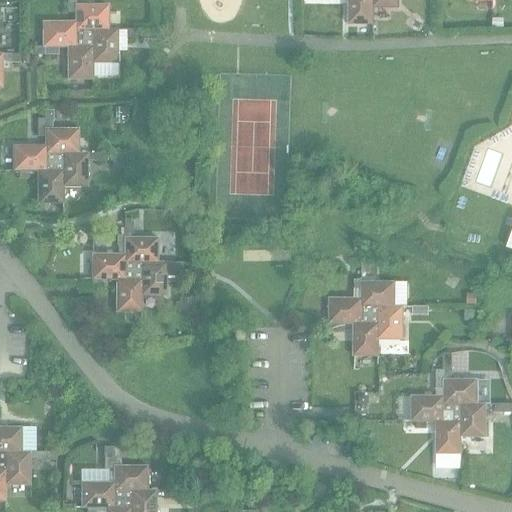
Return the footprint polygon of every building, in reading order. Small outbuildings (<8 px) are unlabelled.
[(67,0),(68,14),(74,13),(76,6),(76,0),(67,0)] [(348,0),(349,25),(374,25),(374,8),(373,8),(373,0),(348,0)] [(373,0),(373,8),(374,8),(398,8),(398,0),(373,0)] [(75,39),(84,39),(83,31),(107,31),(107,6),(76,6),(74,13),(74,23),(75,39)] [(503,19),(492,19),(492,29),(503,29),(503,19)] [(58,48),(67,48),(84,48),(84,39),(75,39),(74,23),(42,23),(42,48),(44,48),(58,48)] [(83,31),(84,39),(91,39),(91,64),(92,64),(116,63),(116,31),(107,31),(83,31)] [(125,39),(134,39),(134,31),(125,31),(125,39)] [(67,48),(67,81),(92,80),(92,64),(91,64),(91,39),(84,39),(84,48),(67,48)] [(0,88),(0,89),(0,63),(19,63),(19,55),(0,54),(0,88)] [(129,106),(113,106),(113,122),(129,122),(129,106)] [(53,110),(45,110),(45,119),(45,127),(45,129),(52,129),(52,119),(53,119),(53,110)] [(45,137),(45,146),(45,163),(54,163),(54,155),(77,154),(78,129),(52,129),(45,129),(45,119),(37,119),(37,137),(45,137)] [(28,171),(37,171),(54,171),(54,163),(45,163),(45,146),(12,146),(12,171),(18,171),(18,179),(28,179),(28,171)] [(54,155),(54,163),(62,163),(62,187),(87,187),(86,161),(92,161),(96,163),(105,163),(105,154),(77,154),(54,155)] [(124,156),(113,156),(114,169),(124,168),(124,156)] [(37,171),(37,203),(62,203),(62,187),(62,163),(54,163),(54,171),(37,171)] [(118,249),(118,256),(124,256),(124,271),(132,271),(132,264),(156,264),(156,239),(131,239),(131,234),(132,234),(132,220),(123,220),(124,229),(123,237),(116,237),(116,247),(118,249)] [(106,281),(116,281),(116,280),(133,280),(132,271),(124,271),(124,256),(118,256),(91,255),(91,281),(91,288),(97,288),(106,288),(106,281)] [(132,264),(132,271),(140,271),(140,297),(164,297),(165,270),(172,270),(174,272),(184,272),(192,272),(193,264),(184,263),(174,263),(165,264),(156,264),(132,264)] [(361,273),(369,273),(369,263),(361,263),(361,273)] [(116,280),(116,281),(115,313),(140,313),(140,297),(140,271),(132,271),(133,280),(116,280)] [(360,290),(360,299),(361,299),(361,316),(370,316),(370,307),(393,308),(393,307),(393,283),(360,283),(360,281),(353,280),(353,290),(360,290)] [(467,295),(467,305),(476,305),(476,295),(467,295)] [(344,325),(353,325),(353,324),(370,324),(370,316),(361,316),(361,299),(360,299),(328,299),(328,325),(328,332),(344,332),(344,325)] [(370,307),(370,316),(378,316),(378,340),(402,340),(402,307),(393,307),(393,308),(370,307)] [(413,307),(413,316),(421,315),(429,315),(428,307),(421,307),(413,307)] [(476,311),(465,311),(465,321),(476,321),(476,311)] [(353,324),(353,325),(353,357),(378,357),(378,340),(378,316),(370,316),(370,324),(353,324)] [(232,331),(232,341),(242,342),(242,331),(232,331)] [(443,388),(443,398),(444,398),(444,413),(453,413),(453,405),(476,406),(476,405),(476,381),(450,381),(450,376),(452,376),(452,355),(444,355),(444,361),(443,371),(436,371),(436,379),(436,388),(443,388)] [(360,399),(359,404),(364,407),(369,404),(369,399),(364,396),(360,399)] [(426,423),(436,423),(436,422),(453,423),(453,413),(444,413),(444,398),(443,398),(411,397),(411,423),(417,423),(417,430),(426,430),(426,423)] [(494,414),(504,414),(511,413),(511,404),(494,405),(494,414)] [(453,405),(453,413),(460,414),(460,439),(461,439),(485,439),(485,405),(476,405),(476,406),(453,405)] [(436,422),(436,423),(436,455),(461,455),(461,439),(460,439),(460,414),(453,413),(453,423),(436,422)] [(0,453),(20,453),(20,429),(0,428),(0,453)] [(113,457),(121,457),(121,447),(113,447),(113,457)] [(0,453),(0,461),(4,461),(4,486),(5,486),(29,486),(29,460),(35,460),(35,461),(38,462),(56,462),(56,453),(47,453),(38,453),(29,453),(20,453),(0,453)] [(112,474),(112,484),(113,484),(113,500),(122,500),(122,492),(145,492),(145,491),(145,467),(112,467),(112,465),(105,465),(106,474),(112,474)] [(96,511),(96,509),(106,509),(122,509),(122,500),(113,500),(113,484),(112,484),(80,483),(80,509),(86,509),(86,511),(96,511)] [(122,492),(122,500),(130,500),(130,511),(154,511),(154,498),(160,498),(164,500),(173,500),(173,491),(164,491),(154,492),(145,491),(145,492),(122,492)] [(106,509),(105,511),(130,511),(130,500),(122,500),(122,509),(106,509)]
